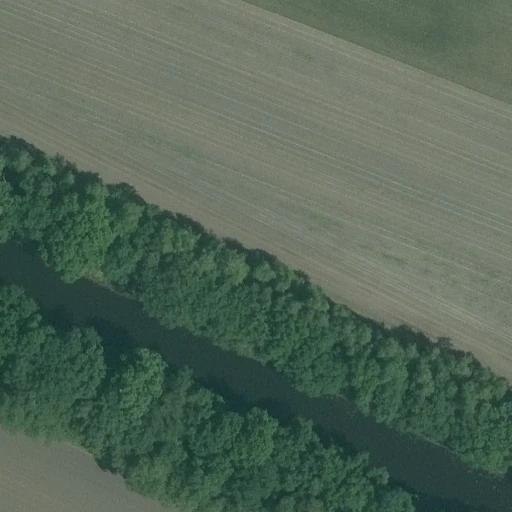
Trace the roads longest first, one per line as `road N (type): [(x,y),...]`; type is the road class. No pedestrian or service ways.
road 1 (track): [(0,199),(511,448)]
road 2 (unclassified): [(347,511),(0,340)]
